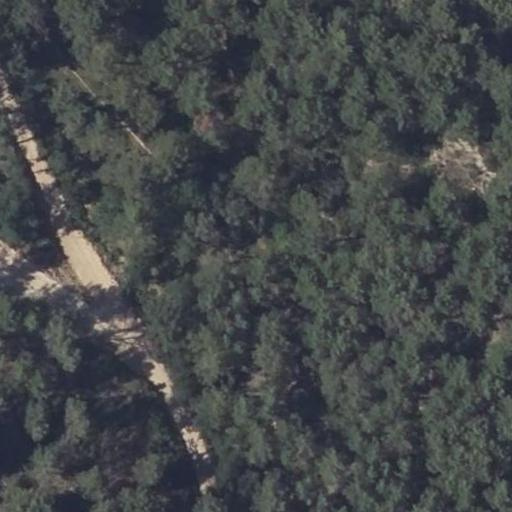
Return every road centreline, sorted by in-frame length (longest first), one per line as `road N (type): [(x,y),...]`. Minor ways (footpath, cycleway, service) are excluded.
road 1 (track): [(211,511),(201,453),(51,218),(0,84)]
road 2 (track): [(0,250),(125,334)]
